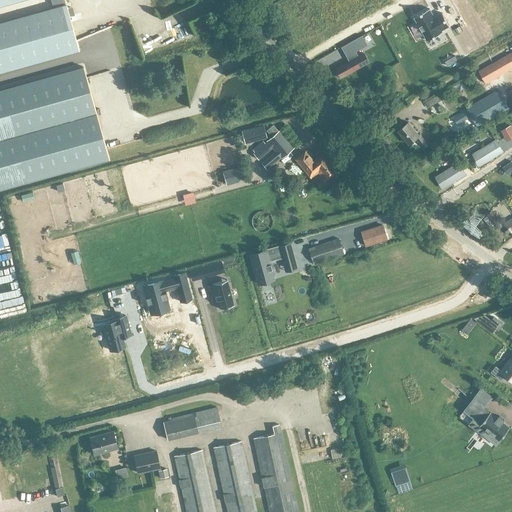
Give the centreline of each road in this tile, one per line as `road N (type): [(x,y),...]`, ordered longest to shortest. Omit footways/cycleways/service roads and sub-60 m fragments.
road 1 (unclassified): [(511,276),(392,179),(242,0)]
road 2 (unknown): [(295,65),(419,0)]
